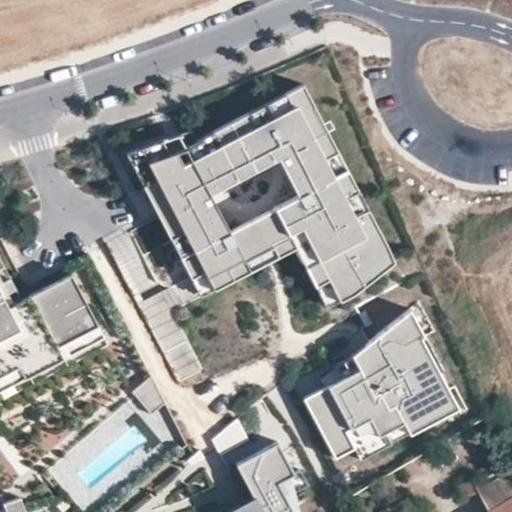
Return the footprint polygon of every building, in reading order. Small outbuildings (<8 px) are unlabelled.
[(319,285),(332,278),(343,300),(356,293),(400,264),(392,245),(378,252),(370,234),(383,227),(372,206),(359,213),(350,196),(363,189),(352,167),(338,174),(330,157),(343,150),(308,83),(290,92),(297,105),(260,124),(253,111),(218,129),(224,143),(208,151),(201,138),(196,128),(181,133),(194,158),(191,160),(187,162),(181,150),(172,151),(166,138),(130,151),(174,237),(187,230),(196,248),(183,255),(194,277),(208,270),(217,288),(254,270),(247,256),(274,242),(281,255),(299,246),(300,246),(293,233),(305,226),(321,258),(308,265),(319,285)] [(297,105),(290,92),(253,111),(260,124),(297,105)] [(218,129),(201,138),(208,151),(224,143),(218,129)] [(352,167),(343,150),(330,157),(338,174),(352,167)] [(372,206),(363,189),(350,196),(359,213),(372,206)] [(300,246),(299,246),(308,265),(321,258),(305,226),(293,233),(300,246)] [(378,252),(392,245),(390,241),(383,227),(370,234),(378,252)] [(187,230),(174,237),(183,255),(196,248),(187,230)] [(247,256),(254,270),(281,255),(274,242),(247,256)] [(0,290),(0,271),(5,268),(3,265),(0,258),(0,375),(11,370),(17,381),(34,372),(28,359),(46,349),(53,363),(81,348),(74,335),(93,325),(84,303),(74,307),(62,280),(22,300),(9,307),(1,293),(0,290)] [(15,286),(5,268),(0,271),(0,290),(1,293),(15,286)] [(194,277),(204,295),(217,288),(208,270),(194,277)] [(84,303),(72,274),(62,280),(74,307),(84,303)] [(175,309),(198,298),(188,278),(139,302),(178,383),(205,370),(175,309)] [(319,285),(330,307),(343,300),(332,278),(319,285)] [(22,300),(15,286),(1,293),(9,307),(22,300)] [(431,342),(417,314),(374,346),(380,359),(371,364),(373,368),(329,390),(308,401),(333,451),(352,441),(357,452),(364,464),(395,448),(389,437),(408,427),(414,439),(444,424),(438,412),(458,402),(445,376),(438,380),(422,347),(431,342)] [(99,339),(93,325),(74,335),(81,348),(99,339)] [(445,376),(448,375),(431,342),(422,347),(438,380),(445,376)] [(325,383),(329,390),(373,368),(371,364),(380,359),(374,346),(325,383)] [(34,372),(53,363),(46,349),(28,359),(34,372)] [(17,381),(11,370),(0,375),(0,388),(1,390),(17,381)] [(167,402),(153,375),(134,391),(153,414),(167,402)] [(444,424),(464,414),(458,402),(438,412),(444,424)] [(252,439),(240,418),(215,440),(223,455),(252,439)] [(389,437),(395,448),(414,439),(408,427),(389,437)] [(333,451),(338,461),(357,452),(352,441),(333,451)] [(254,499),(230,511),(284,511),(292,508),(286,495),(278,482),(295,473),(278,442),(235,466),(254,499)] [(209,463),(203,450),(182,468),(187,473),(209,463)] [(511,511),(511,469),(511,467),(476,485),(471,478),(458,486),(465,498),(479,492),(489,511),(487,511),(511,511)] [(295,473),(278,482),(286,495),(308,483),(301,469),(295,473)] [(0,511),(29,511),(23,494),(5,500),(7,506),(0,508),(0,511)]
